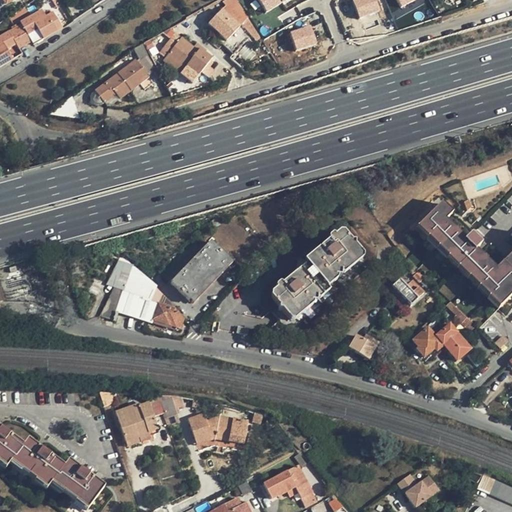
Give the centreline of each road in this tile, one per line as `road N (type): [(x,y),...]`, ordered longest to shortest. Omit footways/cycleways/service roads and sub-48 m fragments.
road 1 (residential): [(23,131),(65,298),(80,324),(451,411)]
road 2 (motorway): [(0,239),(511,94)]
road 3 (motorway): [(511,55),(0,200)]
road 4 (residential): [(23,131),(81,136),(123,126),(509,7)]
road 5 (residential): [(0,76),(125,0)]
